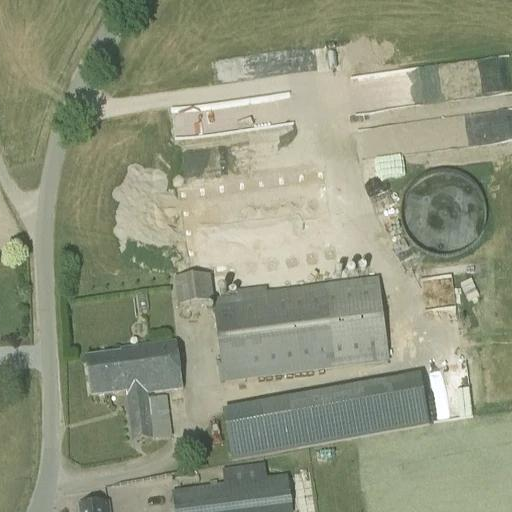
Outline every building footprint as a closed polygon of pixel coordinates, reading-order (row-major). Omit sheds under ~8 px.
[(465,117),(466,142),(494,140),(493,115),(465,117)] [(413,183),(429,251),(488,237),(473,170),(413,183)] [(322,177),(183,194),(193,273),(332,256),(322,177)] [(177,308),(213,304),(210,276),(175,280),(177,308)] [(452,276),(419,280),(422,308),(456,304),(452,276)] [(377,283),(213,303),(223,385),(387,365),(377,283)] [(176,346),(120,353),(120,356),(86,360),(91,399),(127,395),(133,444),(152,441),(147,395),(182,391),(176,346)] [(394,385),(288,403),(223,414),(232,463),(297,452),(400,433),(394,385)] [(264,467),(222,472),(224,486),(172,495),(174,511),(291,511),(286,478),(267,481),(264,467)]
